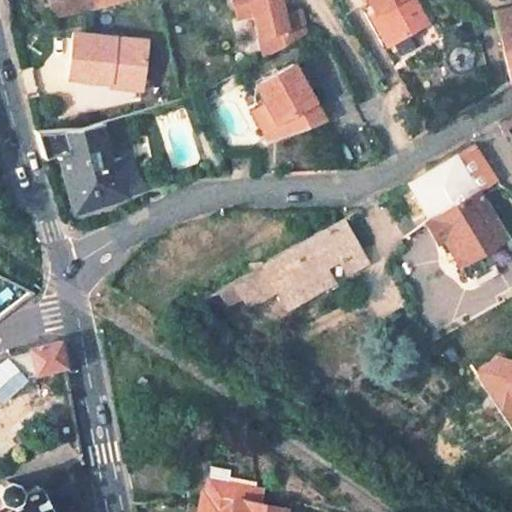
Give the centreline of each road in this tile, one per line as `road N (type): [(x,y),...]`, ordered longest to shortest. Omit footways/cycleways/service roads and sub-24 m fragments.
road 1 (unclassified): [(60,272),(193,193),(353,188),(511,96)]
road 2 (residential): [(0,71),(60,272)]
road 3 (residential): [(75,315),(114,511)]
